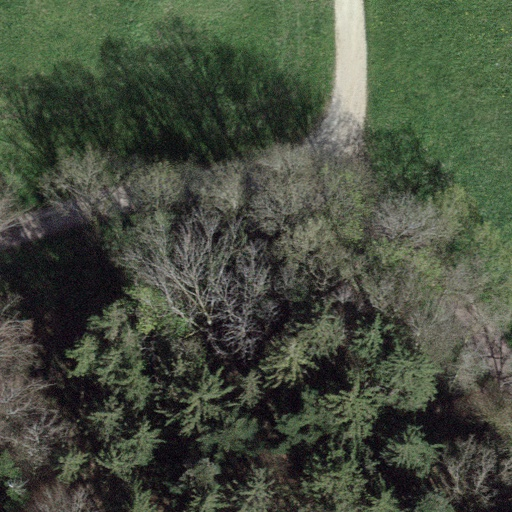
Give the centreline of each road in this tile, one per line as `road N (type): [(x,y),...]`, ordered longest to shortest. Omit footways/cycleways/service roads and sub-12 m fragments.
road 1 (track): [(328,179),(253,181),(157,198),(0,246)]
road 2 (track): [(511,391),(452,296),(397,230),(328,179)]
road 3 (track): [(346,0),(345,128),(328,179)]
